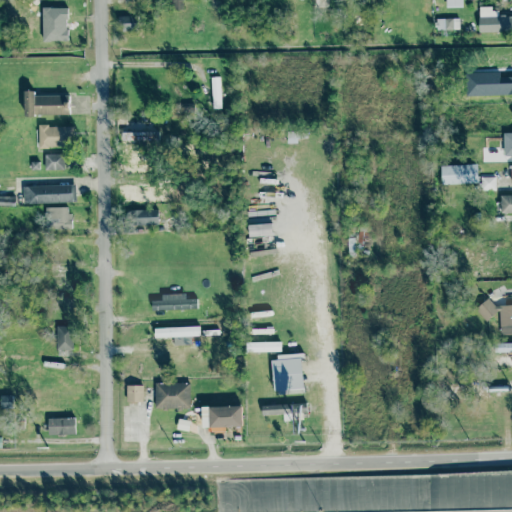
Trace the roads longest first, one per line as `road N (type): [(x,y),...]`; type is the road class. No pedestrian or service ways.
road 1 (residential): [(106,468),(100,0)]
road 2 (tertiary): [(511,457),(106,468)]
